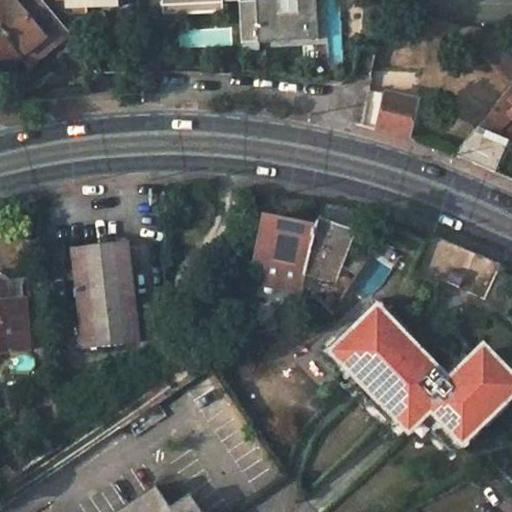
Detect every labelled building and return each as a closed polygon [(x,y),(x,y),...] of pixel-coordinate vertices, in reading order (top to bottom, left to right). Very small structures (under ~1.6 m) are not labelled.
[(0,0),(0,61),(5,68),(21,56),(29,65),(68,33),(40,0),(0,0)] [(62,0),(63,9),(114,6),(113,0),(62,0)] [(238,0),(161,0),(162,15),(222,11),(222,14),(239,13),(239,11),(238,0)] [(259,50),(316,48),(313,0),(256,0),(256,10),(239,11),(239,13),(241,55),(259,54),(259,50)] [(511,82),(511,47),(485,59),(507,88),(511,82)] [(360,50),(355,75),(369,78),(374,54),(360,50)] [(416,102),(366,91),(359,126),(406,139),(416,102)] [(497,123),(483,117),(476,126),(492,134),(497,123)] [(495,171),(505,146),(471,131),(451,155),(495,171)] [(302,272),(302,275),(305,275),(306,268),(332,274),(349,235),(337,229),(341,206),(337,205),(320,203),(316,227),(264,218),(255,262),(302,272)] [(126,245),(68,251),(76,348),(134,343),(126,245)] [(463,277),(451,271),(446,283),(459,288),(463,277)] [(0,353),(24,351),(21,301),(4,302),(4,295),(1,284),(0,283),(0,353)] [(496,390),(511,377),(497,362),(492,366),(478,351),(446,381),(432,367),(427,371),(398,340),(409,329),(377,296),(326,345),(355,375),(367,365),(374,372),(367,379),(388,401),(384,405),(406,428),(440,395),(450,406),(438,417),(460,439),(503,398),(496,390)] [(496,390),(503,398),(511,389),(511,378),(511,377),(496,390)] [(28,445),(18,420),(0,427),(0,428),(3,436),(0,437),(0,443),(1,446),(7,444),(10,453),(28,445)] [(153,484),(111,511),(199,511),(178,480),(159,493),(153,484)]
